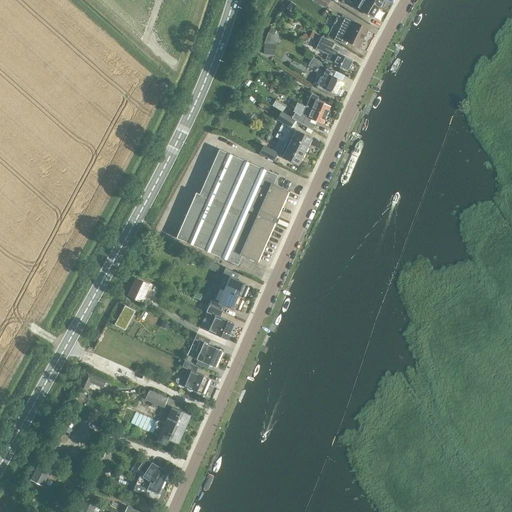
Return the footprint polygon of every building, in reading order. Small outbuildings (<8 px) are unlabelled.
[(380,9),(363,0),(355,0),(351,7),(374,19),(380,9)] [(363,0),(380,9),(384,0),(363,0)] [(293,13),(298,6),(291,1),(286,8),(293,13)] [(367,29),(354,22),(350,21),(338,15),(329,34),(335,37),(334,39),(344,44),(345,41),(358,47),(367,29)] [(309,37),(306,33),(298,38),(301,42),(309,37)] [(319,36),(315,44),(314,46),(316,47),(315,48),(328,54),(325,59),(333,63),(332,65),(346,72),(352,61),(337,53),(339,51),(332,47),(334,44),(319,36)] [(275,55),(276,44),(264,43),(264,54),(275,55)] [(286,61),(295,66),(303,71),(308,64),(291,53),(286,61)] [(315,73),(322,63),(315,58),(309,68),(315,73)] [(318,86),(325,90),(336,95),(342,81),(333,77),(335,72),(331,70),(330,71),(326,69),(322,76),(318,86)] [(300,94),(303,87),(297,84),(294,90),(300,94)] [(317,112),(326,116),(327,114),(329,114),(330,111),(329,110),(330,107),(316,101),(318,97),(311,94),(306,107),(307,108),(317,112)] [(274,107),(283,112),(287,105),(276,99),(272,106),(274,107)] [(295,113),(292,118),(295,120),(295,121),(312,131),(315,125),(310,122),(311,119),(322,124),(324,121),(325,120),(326,118),(326,116),(317,112),(307,108),(306,107),(305,106),(300,116),(295,113)] [(295,120),(281,112),(276,119),(290,128),(295,121),(295,120)] [(311,138),(293,130),(286,143),(305,152),(311,138)] [(305,152),(286,143),(279,156),(298,165),(305,152)] [(263,145),(259,154),(274,161),(278,153),(263,145)] [(219,149),(199,195),(255,220),(257,215),(274,223),(288,191),(273,185),(278,175),(219,149)] [(257,262),(274,223),(257,215),(255,220),(199,195),(196,194),(176,239),(238,266),(242,256),(257,262)] [(231,279),(226,290),(244,298),(249,286),(238,281),(240,276),(226,269),(223,276),(231,279)] [(137,280),(129,296),(142,302),(150,286),(137,280)] [(244,298),(226,290),(221,302),(213,299),(210,306),(223,312),(226,306),(238,311),(244,298)] [(125,331),(136,311),(125,305),(114,325),(125,331)] [(223,312),(210,306),(206,314),(212,316),(208,325),(212,327),(210,332),(227,340),(234,324),(221,318),(223,312)] [(144,320),(148,313),(143,311),(140,318),(144,320)] [(168,330),(171,323),(164,320),(161,327),(168,330)] [(214,367),(222,350),(209,344),(211,341),(197,335),(194,340),(200,343),(196,352),(200,353),(197,359),(214,367)] [(202,395),(210,378),(196,372),(198,369),(184,363),(182,368),(187,371),(183,380),(187,382),(185,387),(202,395)] [(102,388),(105,381),(86,372),(79,387),(86,390),(90,382),(102,388)] [(168,398),(149,390),(145,400),(165,408),(166,405),(165,405),(168,398)] [(167,446),(169,440),(178,445),(191,415),(172,407),(157,441),(167,446)] [(105,413),(95,409),(92,416),(101,421),(105,413)] [(158,422),(136,412),(130,424),(153,434),(158,422)] [(71,434),(78,420),(68,415),(60,429),(71,434)] [(145,495),(148,490),(159,494),(168,473),(152,463),(151,464),(144,459),(137,469),(144,474),(143,476),(147,479),(146,481),(139,477),(133,490),(145,495)] [(42,485),(50,470),(39,464),(31,479),(42,485)] [(25,511),(34,511),(38,505),(28,500),(23,510),(25,511)] [(83,511),(93,511),(96,505),(85,500),(80,511),(83,511)]
